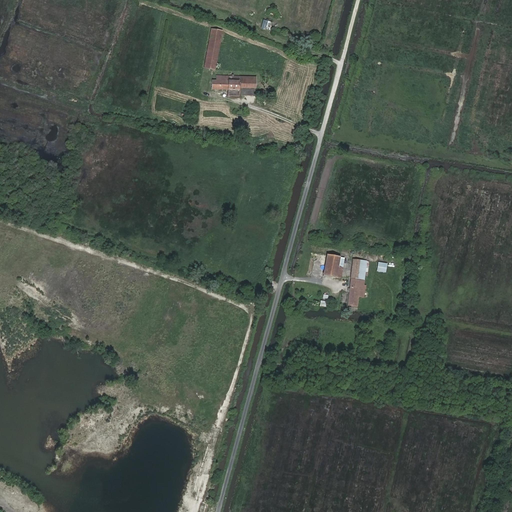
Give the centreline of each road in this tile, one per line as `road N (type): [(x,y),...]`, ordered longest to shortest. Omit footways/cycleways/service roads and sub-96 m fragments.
road 1 (unclassified): [(361,0),(218,511)]
road 2 (track): [(0,217),(250,311),(187,511)]
